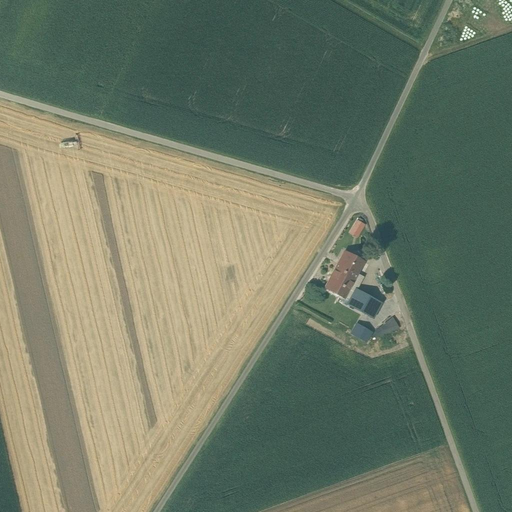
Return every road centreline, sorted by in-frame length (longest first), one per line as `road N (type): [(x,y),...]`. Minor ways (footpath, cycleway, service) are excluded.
road 1 (residential): [(155,511),(355,198)]
road 2 (unclassified): [(0,94),(355,198)]
road 3 (unclassified): [(355,198),(475,511)]
road 4 (unclassified): [(355,198),(448,0)]
